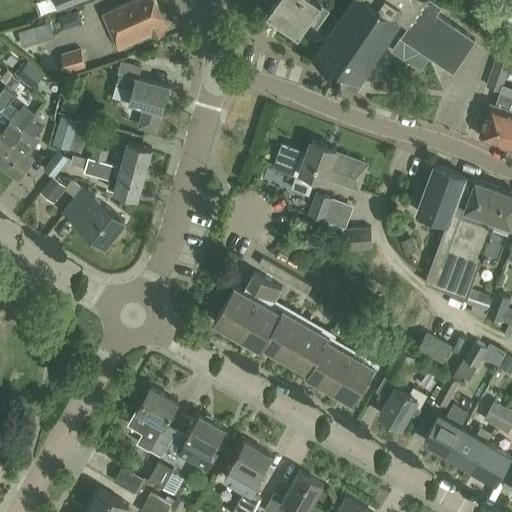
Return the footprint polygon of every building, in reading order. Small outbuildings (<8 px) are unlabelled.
[(84,0),(56,0),(60,9),(84,0)] [(162,30),(168,27),(156,0),(131,0),(103,12),(119,48),(152,34),(153,37),(164,33),(162,30)] [(273,0),(267,10),(270,13),(269,14),(277,20),(278,18),(298,32),(308,18),(317,23),(329,5),(322,0),(273,0)] [(365,72),(401,18),(413,0),(351,0),(315,53),(314,54),(358,84),(359,83),(358,82),(365,72)] [(442,5),(435,0),(413,0),(401,18),(410,23),(393,49),(421,68),(430,55),(453,70),(475,39),(436,13),(442,5)] [(511,0),(501,0),(497,16),(511,20),(511,0)] [(79,10),(58,16),(62,28),(83,22),(79,10)] [(39,38),(60,34),(56,14),(35,18),(39,38)] [(67,74),(87,69),(81,48),(62,53),(67,74)] [(494,138),(503,141),(511,115),(511,85),(503,83),(511,57),(497,52),(486,83),(500,87),(494,102),(491,101),(480,133),(483,134),(484,137),(491,139),(494,138)] [(32,88),(43,74),(27,61),(15,76),(32,88)] [(141,66),(122,61),(119,73),(116,84),(133,89),(130,101),(146,105),(140,124),(156,129),(161,109),(163,110),(169,85),(138,77),(141,66)] [(13,92),(21,82),(13,76),(6,86),(13,92)] [(0,155),(30,118),(30,119),(34,114),(23,106),(14,116),(13,115),(4,126),(0,122),(0,155)] [(511,115),(503,141),(511,143),(511,115)] [(43,129),(30,119),(30,118),(0,155),(0,160),(18,175),(33,157),(28,153),(39,139),(36,137),(43,129)] [(117,152),(114,163),(144,172),(151,147),(128,140),(124,154),(117,152)] [(357,188),(366,164),(335,152),(336,149),(311,140),(307,150),(281,140),(271,167),(299,177),(301,172),(324,181),(326,177),(357,188)] [(93,146),(90,157),(104,161),(107,149),(93,146)] [(50,168),(61,175),(75,156),(64,148),(50,168)] [(417,213),(446,224),(447,224),(464,176),(428,162),(419,187),(425,192),(417,213)] [(137,197),(144,172),(114,163),(111,174),(118,176),(117,180),(110,178),(107,180),(106,184),(108,188),(115,190),(137,197)] [(446,224),(423,283),(466,299),(481,260),(506,191),(464,176),(447,224),(446,224)] [(106,243),(125,219),(84,186),(64,210),(106,243)] [(511,220),(511,193),(506,191),(481,260),(495,265),(511,220)] [(323,220),(331,197),(316,192),(308,214),(323,220)] [(349,248),(373,247),(371,225),(347,227),(349,248)] [(262,257),(258,264),(308,293),(312,286),(262,257)] [(274,298),(281,286),(254,271),(247,283),(274,298)] [(353,402),(374,366),(328,339),(330,336),(283,308),(281,312),(234,285),(213,321),(261,349),(263,345),(308,371),(306,375),(353,402)] [(493,296),(471,288),(465,303),(473,306),(471,310),(472,314),(485,319),(493,296)] [(487,313),(503,319),(508,306),(511,296),(496,291),(493,296),(488,311),(487,313)] [(350,319),(335,311),(332,317),(347,325),(350,319)] [(443,362),(452,347),(426,332),(417,348),(443,362)] [(475,340),(464,359),(476,366),(487,347),(475,340)] [(399,346),(391,342),(388,348),(395,352),(399,346)] [(386,370),(402,379),(415,357),(400,348),(386,370)] [(469,378),(476,366),(463,358),(456,371),(469,378)] [(450,374),(435,398),(446,405),(460,380),(450,374)] [(380,414),(401,426),(410,412),(416,416),(420,408),(419,408),(427,395),(413,387),(409,393),(396,385),(380,414)] [(148,449),(160,456),(175,430),(164,424),(177,401),(150,386),(136,410),(136,409),(129,421),(144,429),(140,435),(151,442),(148,449)] [(496,424),(507,405),(494,398),(484,417),(496,424)] [(448,454),(464,427),(460,425),(468,411),(453,402),(445,417),(439,413),(424,440),(448,454)] [(511,424),(511,408),(507,405),(496,424),(508,431),(511,424)] [(175,429),(175,430),(160,456),(181,468),(188,455),(204,465),(212,451),(225,428),(200,414),(187,436),(175,429)] [(448,454),(472,467),(487,442),(493,431),(482,425),(476,434),(464,427),(448,454)] [(259,477),(272,455),(245,440),(224,477),(245,489),(231,511),(252,511),(261,497),(252,492),(260,478),(259,477)] [(510,455),(487,442),(472,467),(496,481),(510,455)] [(149,478),(164,486),(174,467),(159,459),(149,478)] [(295,511),(296,510),(299,511),(306,511),(323,483),(299,470),(283,497),(275,493),(273,496),(264,511),(265,511),(295,511)] [(98,488),(84,511),(124,511),(128,505),(98,488)] [(166,511),(171,503),(151,491),(139,511),(166,511)] [(371,511),(347,498),(338,511),(371,511)]
